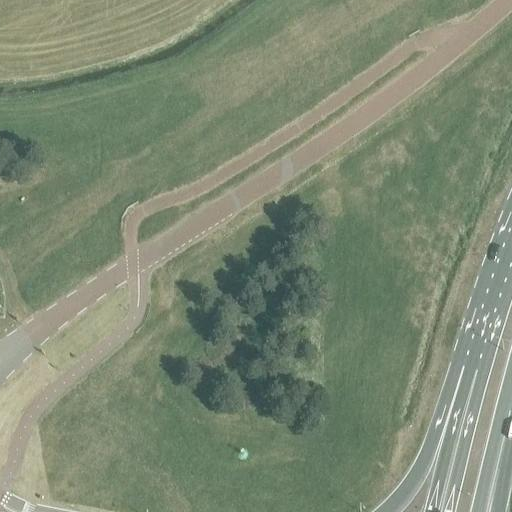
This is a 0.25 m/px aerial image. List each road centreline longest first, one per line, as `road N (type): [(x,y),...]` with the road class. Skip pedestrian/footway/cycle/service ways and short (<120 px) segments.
road 1 (unclassified): [(0,361),(457,45),(508,0)]
road 2 (primary): [(475,350),(447,393),(426,459),(386,511)]
road 3 (primary): [(475,350),(430,511)]
road 4 (primary): [(475,350),(480,374),(446,511)]
road 5 (primary): [(478,511),(511,386)]
